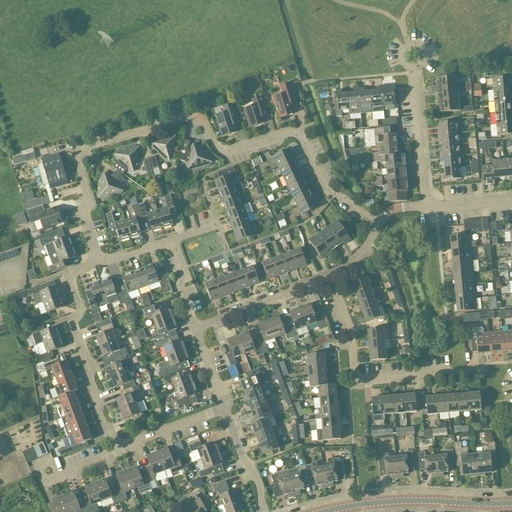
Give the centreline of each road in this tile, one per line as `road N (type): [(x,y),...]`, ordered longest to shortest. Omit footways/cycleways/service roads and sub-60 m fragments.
road 1 (residential): [(97,258),(78,156),(85,147),(186,117),(222,154),(295,136),(328,194),(375,229)]
road 2 (residential): [(123,447),(106,432),(73,330),(78,309),(69,278),(97,258)]
road 3 (residential): [(456,371),(356,378),(349,330),(327,274)]
road 4 (unclassified): [(326,511),(410,500),(483,504)]
road 5 (residential): [(424,206),(414,64)]
road 6 (residential): [(327,274),(196,329)]
